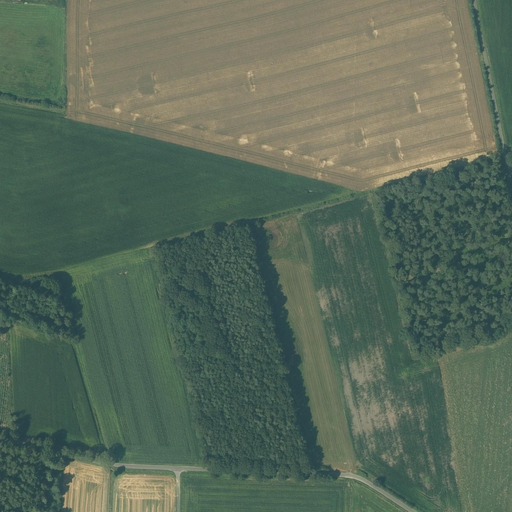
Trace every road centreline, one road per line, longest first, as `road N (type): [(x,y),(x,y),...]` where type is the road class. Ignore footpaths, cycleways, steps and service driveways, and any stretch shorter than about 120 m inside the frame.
road 1 (unclassified): [(413,511),(358,476),(111,465),(0,438)]
road 2 (unclassified): [(509,170),(476,0)]
